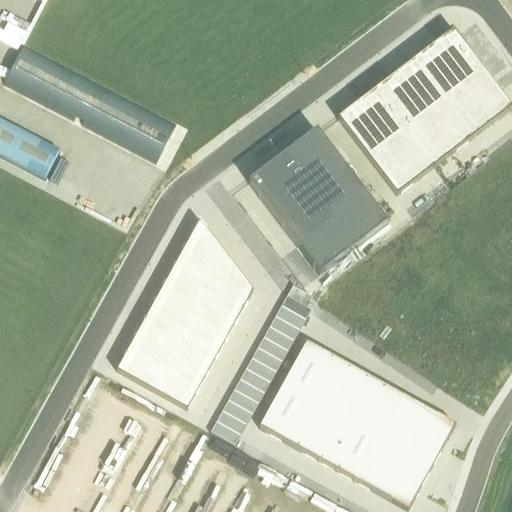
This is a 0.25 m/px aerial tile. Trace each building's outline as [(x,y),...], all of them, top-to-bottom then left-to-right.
[(433,48),(414,63),(473,140),(511,111),(465,51),(467,50),(451,30),(431,45),(433,48)] [(392,75),(374,89),(435,169),(473,140),(414,63),(394,78),(392,75)] [(357,106),(337,121),(397,198),(435,169),(374,89),(355,103),(357,106)] [(386,226),(315,132),(248,184),(319,277),(386,226)] [(199,224),(117,373),(187,412),(253,293),(199,224)] [(292,288),(210,435),(234,449),(311,312),(304,308),(310,297),(292,288)] [(306,345),(259,429),(407,511),(408,511),(455,428),(306,345)]
